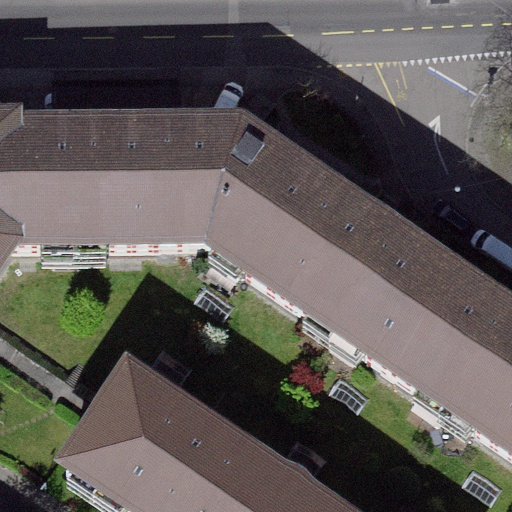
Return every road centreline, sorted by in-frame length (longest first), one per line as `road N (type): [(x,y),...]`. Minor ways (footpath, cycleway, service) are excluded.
road 1 (primary): [(0,22),(384,9)]
road 2 (residential): [(511,245),(433,178),(384,9)]
